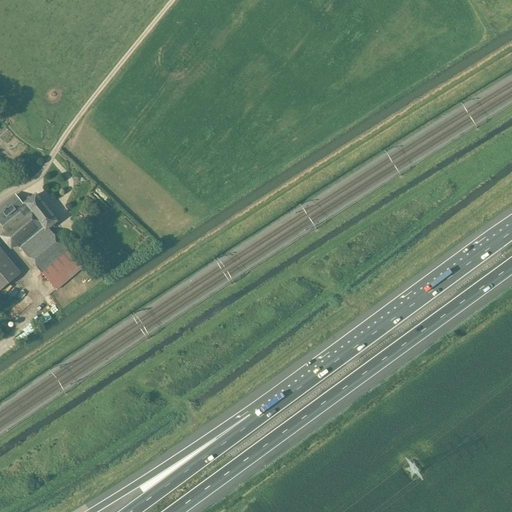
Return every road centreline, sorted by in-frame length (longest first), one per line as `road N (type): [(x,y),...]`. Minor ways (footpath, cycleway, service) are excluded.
road 1 (motorway): [(174,511),(511,266)]
road 2 (motorway): [(511,231),(257,419)]
road 3 (unknown): [(159,0),(30,169)]
road 4 (motorway): [(257,419),(91,511)]
road 5 (motorway): [(257,419),(131,511)]
